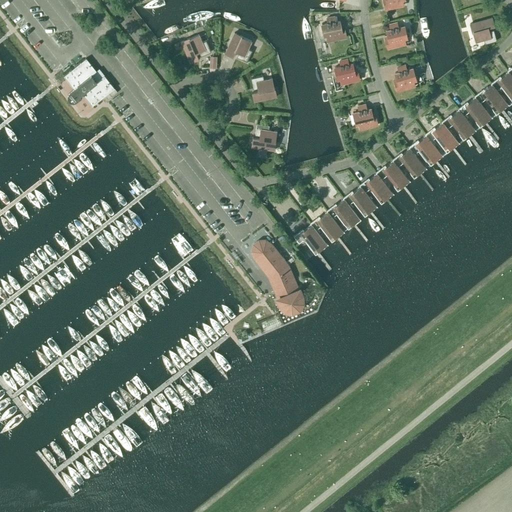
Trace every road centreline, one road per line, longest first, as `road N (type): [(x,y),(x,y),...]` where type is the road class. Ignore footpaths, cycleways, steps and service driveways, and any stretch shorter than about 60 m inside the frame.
road 1 (unclassified): [(304,511),(511,344)]
road 2 (residential): [(211,134),(252,186),(336,168),(399,126)]
road 3 (residential): [(399,126),(511,37)]
road 4 (residential): [(364,0),(369,53),(399,126)]
